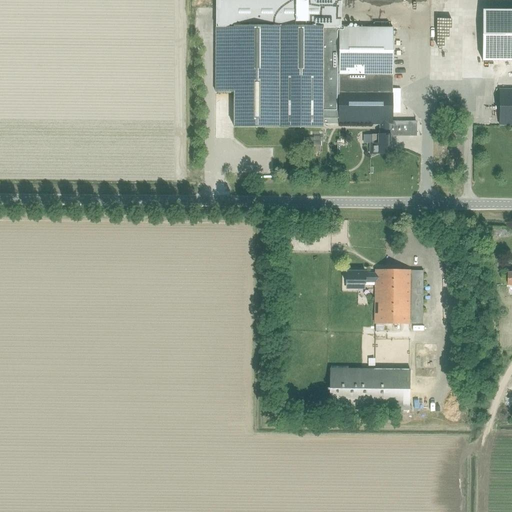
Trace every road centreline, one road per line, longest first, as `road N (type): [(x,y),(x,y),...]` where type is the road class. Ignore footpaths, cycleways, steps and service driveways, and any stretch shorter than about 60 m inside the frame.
road 1 (unclassified): [(511,204),(0,199)]
road 2 (unknown): [(483,511),(487,441),(511,380)]
